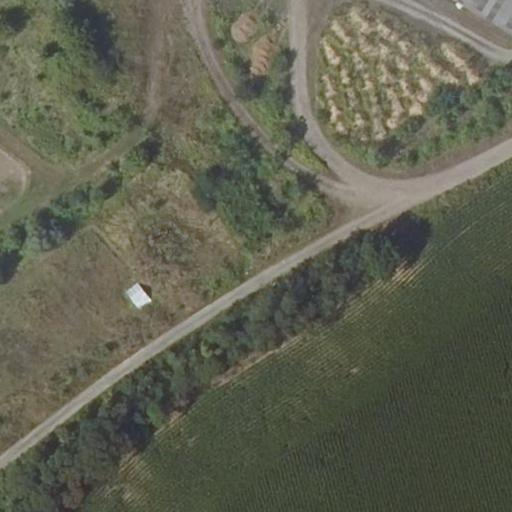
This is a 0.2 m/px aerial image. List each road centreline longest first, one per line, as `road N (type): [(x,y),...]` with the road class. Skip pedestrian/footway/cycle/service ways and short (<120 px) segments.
road 1 (track): [(511,151),(380,210),(125,369),(0,462)]
road 2 (track): [(166,0),(152,126),(0,221)]
road 3 (track): [(354,185),(328,186),(256,137),(203,45),(188,0)]
